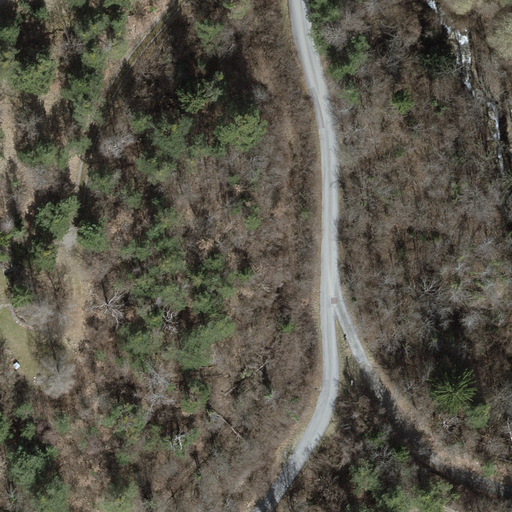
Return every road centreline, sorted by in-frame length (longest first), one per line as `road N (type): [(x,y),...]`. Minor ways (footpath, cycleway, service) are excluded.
road 1 (unclassified): [(296,0),(321,120),(328,370),(315,420),(260,511)]
road 2 (track): [(328,370),(417,449),(511,489)]
